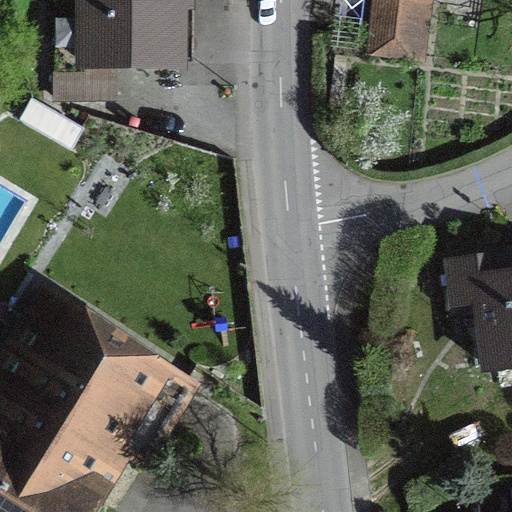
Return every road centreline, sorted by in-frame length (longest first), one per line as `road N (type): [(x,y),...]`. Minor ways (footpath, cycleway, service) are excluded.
road 1 (residential): [(294,225),(323,511)]
road 2 (residential): [(279,0),(294,225)]
road 3 (residential): [(511,176),(396,210),(294,225)]
